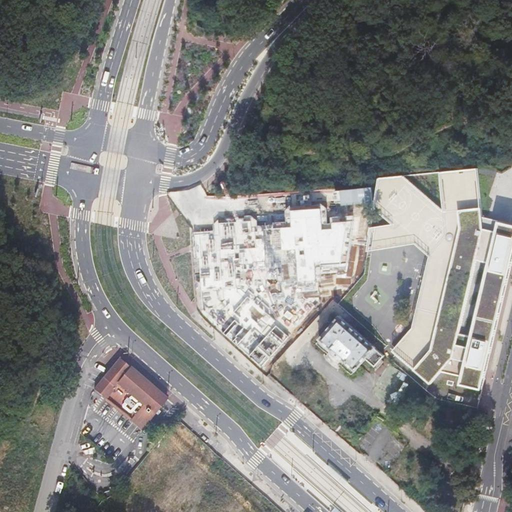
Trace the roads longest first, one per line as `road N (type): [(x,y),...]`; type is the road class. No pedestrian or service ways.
road 1 (primary): [(395,511),(166,316),(133,255),(137,185)]
road 2 (secondary): [(137,185),(183,181),(212,168),(274,52),(324,0)]
road 3 (primary): [(114,324),(317,511)]
road 4 (secondary): [(303,0),(240,69),(199,150),(180,157),(142,148)]
road 5 (unclassified): [(40,511),(86,359),(114,324)]
road 6 (primary): [(84,177),(84,261),(114,324)]
road 7 (primary): [(142,148),(171,0)]
road 8 (secondary): [(511,364),(480,511)]
road 9 (primary): [(133,0),(90,138)]
